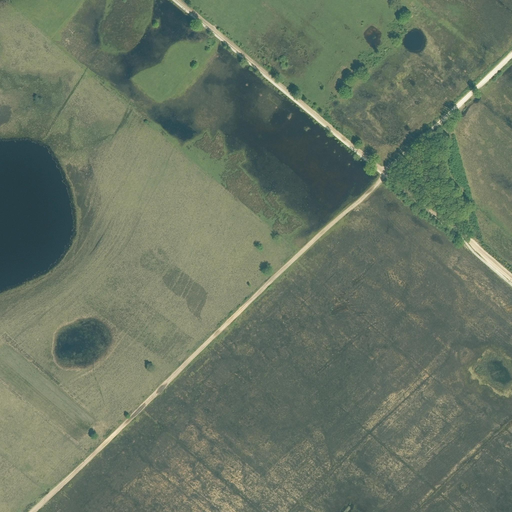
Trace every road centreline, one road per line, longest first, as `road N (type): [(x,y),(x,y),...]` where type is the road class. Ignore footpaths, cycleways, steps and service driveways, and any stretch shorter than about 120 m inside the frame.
road 1 (track): [(35,511),(385,173)]
road 2 (track): [(385,173),(177,0)]
road 3 (track): [(385,173),(511,54)]
road 4 (track): [(511,279),(385,173)]
